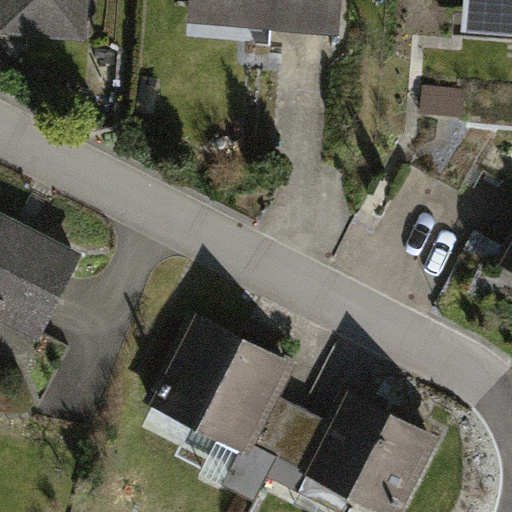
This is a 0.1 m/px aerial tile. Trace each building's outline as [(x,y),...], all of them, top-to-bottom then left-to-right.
[(87,0),(0,0),(0,54),(83,62),(87,0)] [(337,0),(184,0),(182,35),(333,47),(337,0)] [(511,0),(447,0),(443,51),(511,56),(511,0)] [(0,350),(24,363),(71,268),(0,232),(0,350)] [(511,236),(485,288),(511,301),(511,236)] [(290,366),(191,322),(147,419),(245,464),(290,366)] [(399,511),(433,439),(345,397),(300,492),(342,511),(399,511)]
